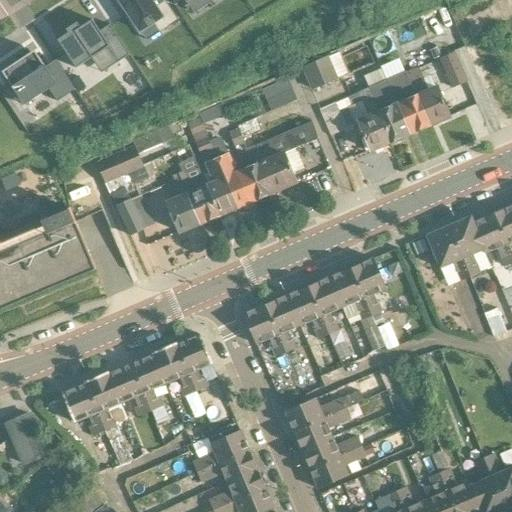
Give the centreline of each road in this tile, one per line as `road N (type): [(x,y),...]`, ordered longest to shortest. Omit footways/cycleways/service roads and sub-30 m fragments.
road 1 (tertiary): [(211,290),(511,159)]
road 2 (residential): [(307,511),(211,290)]
road 3 (tertiary): [(0,375),(211,290)]
